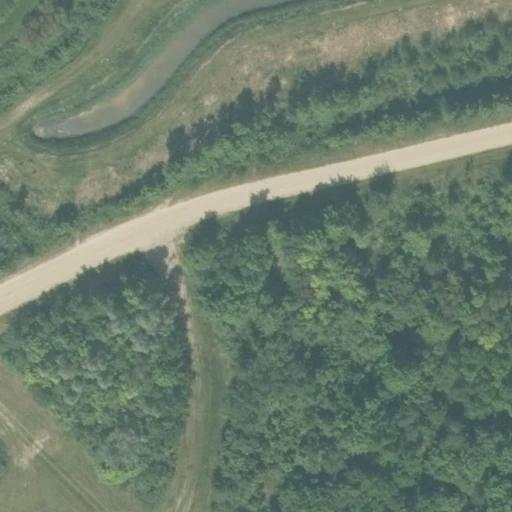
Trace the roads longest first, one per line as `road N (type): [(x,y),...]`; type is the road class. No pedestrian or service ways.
road 1 (track): [(511,132),(214,204),(0,296)]
road 2 (track): [(0,403),(107,511)]
